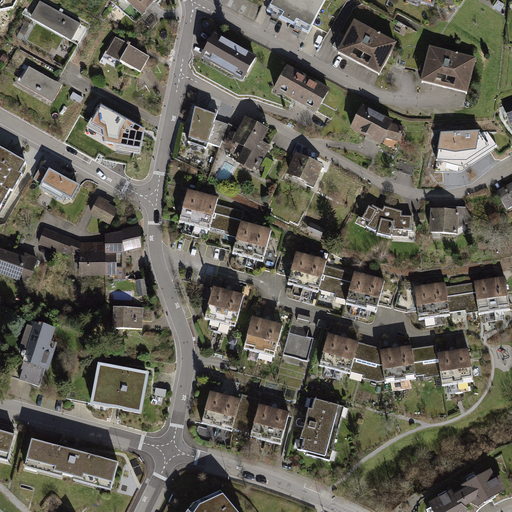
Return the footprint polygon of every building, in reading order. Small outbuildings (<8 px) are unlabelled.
[(122,0),(142,17),(156,0),(122,0)] [(331,2),(326,0),(278,0),(269,16),(311,38),(331,2)] [(39,2),(28,19),(70,44),(80,25),(39,2)] [(402,50),(358,27),(341,59),(385,84),(402,50)] [(258,61),(217,37),(203,60),(245,84),(258,61)] [(115,39),(104,56),(141,76),(150,60),(127,48),(128,46),(115,39)] [(475,58),(428,46),(418,81),(465,93),(475,58)] [(29,68),(18,88),(52,107),(63,86),(29,68)] [(334,93),(290,70),(276,95),(320,119),(334,93)] [(511,100),(501,105),(510,127),(511,125),(511,100)] [(391,122),(362,104),(347,129),(379,146),(383,138),(400,142),(404,128),(390,124),(391,122)] [(103,137),(105,146),(141,154),(146,132),(99,106),(86,128),(103,137)] [(194,106),(187,143),(206,149),(208,143),(221,148),(224,138),(228,124),(215,120),(218,111),(208,106),(206,111),(194,106)] [(269,129),(245,116),(238,129),(232,141),(244,148),(237,161),(252,171),(254,167),(257,169),(271,146),(263,141),(269,129)] [(238,129),(228,124),(224,138),(232,141),(238,129)] [(482,124),(433,126),(435,150),(430,163),(448,170),(457,149),(471,148),(470,141),(474,141),(474,148),(481,147),(481,140),(484,140),(482,124)] [(68,151),(79,156),(81,151),(70,146),(68,151)] [(0,147),(0,212),(26,163),(0,147)] [(324,164),(296,152),(286,173),(314,186),(324,164)] [(83,185),(47,166),(35,188),(62,203),(64,199),(73,204),(83,185)] [(511,182),(497,191),(507,210),(511,207),(511,182)] [(218,197),(187,189),(178,223),(209,231),(210,227),(217,204),(218,197)] [(99,196),(90,214),(109,224),(118,209),(109,204),(110,202),(99,196)] [(243,211),(217,204),(210,227),(227,231),(226,235),(236,238),(241,221),(243,211)] [(371,207),(369,205),(362,219),(369,222),(367,227),(376,233),(392,237),(408,237),(408,231),(412,231),(412,217),(401,216),(401,212),(384,206),(383,209),(373,205),(371,207)] [(445,209),(431,209),(430,233),(458,234),(458,228),(473,222),(466,207),(445,206),(445,209)] [(272,229),(241,221),(236,238),(231,254),(263,262),(272,229)] [(44,229),(39,244),(75,260),(76,276),(113,276),(113,280),(126,279),(127,252),(141,249),(140,226),(104,234),(104,242),(81,242),(44,229)] [(0,248),(0,274),(29,285),(38,258),(13,249),(12,252),(0,248)] [(327,259),(296,251),(288,284),(319,293),(319,290),(325,265),(327,259)] [(354,273),(325,265),(319,290),(334,294),(334,297),(347,300),(354,273)] [(386,279),(355,272),(354,273),(347,300),(345,305),(376,313),(386,279)] [(506,276),(474,281),(474,283),(479,312),(480,315),(510,310),(506,276)] [(144,279),(136,281),(139,297),(147,296),(144,279)] [(446,283),(415,287),(419,321),(451,317),(450,313),(446,287),(446,283)] [(474,283),(446,287),(450,313),(466,310),(467,314),(479,312),(474,283)] [(211,321),(209,329),(231,336),(233,327),(236,327),(243,294),(213,286),(204,319),(211,321)] [(113,307),(113,327),(143,329),(144,310),(113,307)] [(284,324),(252,316),(243,350),(275,357),(284,324)] [(56,327),(29,319),(17,352),(25,354),(19,379),(39,385),(44,370),(48,371),(57,343),(51,341),(56,327)] [(313,338),(289,332),(283,355),(307,362),(313,338)] [(359,341),(328,333),(319,366),(350,374),(359,343),(359,341)] [(380,348),(359,343),(350,374),(378,382),(385,380),(380,350),(380,348)] [(411,345),(380,350),(385,380),(385,384),(416,379),(412,349),(411,345)] [(437,346),(412,349),(416,379),(441,376),(438,353),(437,346)] [(469,348),(438,353),(441,376),(443,387),(475,382),(469,348)] [(97,362),(89,403),(141,414),(149,372),(97,362)] [(166,390),(155,388),(154,395),(165,397),(166,390)] [(240,399),(210,390),(201,424),(232,432),(233,428),(240,399)] [(240,399),(233,428),(251,433),(260,405),(261,400),(241,395),(240,399)] [(344,407),(311,398),(297,450),(330,459),(344,407)] [(290,412),(260,405),(251,433),(250,437),(281,446),(290,412)] [(15,435),(0,430),(0,459),(7,461),(15,435)] [(118,462),(31,439),(24,465),(110,489),(118,462)] [(453,489),(426,504),(422,510),(423,511),(465,511),(462,509),(469,505),(475,508),(506,490),(499,476),(496,477),(491,469),(462,485),(463,488),(455,492),(453,489)] [(191,504),(185,511),(237,511),(220,491),(191,504)]
